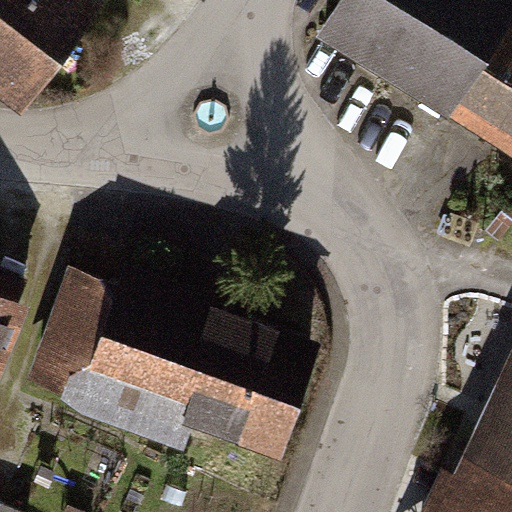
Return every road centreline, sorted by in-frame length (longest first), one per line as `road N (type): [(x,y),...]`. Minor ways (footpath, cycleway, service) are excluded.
road 1 (residential): [(333,511),(383,344),(386,301),(376,263),(356,233),(307,193)]
road 2 (residential): [(307,193),(270,112),(243,20)]
road 3 (residential): [(135,160),(170,76),(243,20)]
road 4 (residential): [(307,193),(135,160)]
road 5 (residential): [(135,160),(0,139)]
